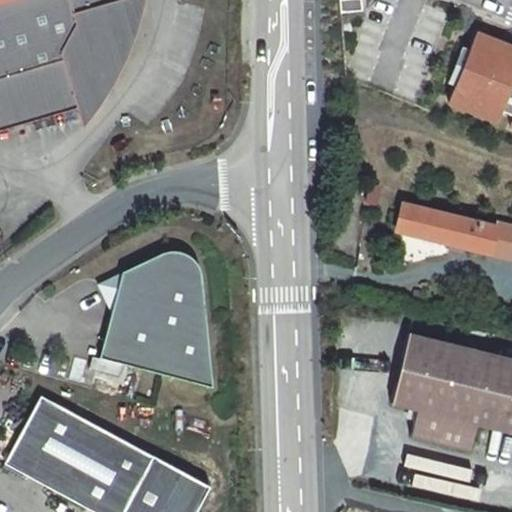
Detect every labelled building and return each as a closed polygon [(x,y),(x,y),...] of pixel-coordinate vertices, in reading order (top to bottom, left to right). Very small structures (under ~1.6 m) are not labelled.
[(128,55),(134,38),(135,36),(127,7),(129,7),(127,0),(0,0),(2,5),(0,5),(0,136),(81,113),(90,118),(101,104),(111,88),(120,72),(128,55)] [(360,0),(342,0),(339,0),(340,13),(361,11),(360,0)] [(129,7),(127,7),(135,36),(141,35),(148,2),(129,7)] [(511,47),(477,33),(470,50),(455,88),(449,103),(497,122),(501,111),(511,115),(511,47)] [(455,88),(470,50),(462,47),(447,85),(455,88)] [(497,228),(401,204),(395,230),(490,253),(497,228)] [(511,231),(497,228),(490,253),(511,258),(511,231)] [(109,317),(98,363),(211,392),(199,281),(197,273),(192,266),(185,260),(170,256),(158,259),(120,277),(99,287),(98,288),(95,289),(97,292),(106,311),(113,308),(116,314),(109,317)] [(341,316),(348,311),(345,307),(338,311),(341,316)] [(113,308),(106,311),(109,317),(116,314),(113,308)] [(511,359),(407,334),(391,404),(416,411),(410,437),(469,452),(475,426),(511,435),(511,359)] [(196,511),(207,492),(38,401),(2,469),(81,511),(196,511)]
